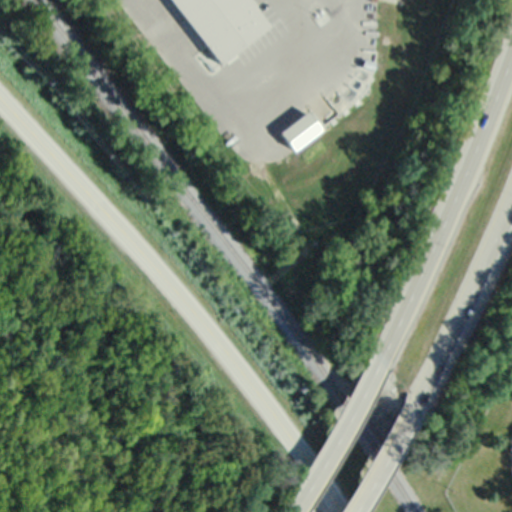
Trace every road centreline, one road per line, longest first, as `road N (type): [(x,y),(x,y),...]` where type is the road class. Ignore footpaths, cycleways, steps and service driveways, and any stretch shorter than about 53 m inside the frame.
road 1 (residential): [(341,511),(225,351),(0,99)]
road 2 (primary): [(511,73),(469,189),(378,362)]
road 3 (primary): [(410,411),(511,212)]
road 4 (primary): [(378,362),(291,511)]
